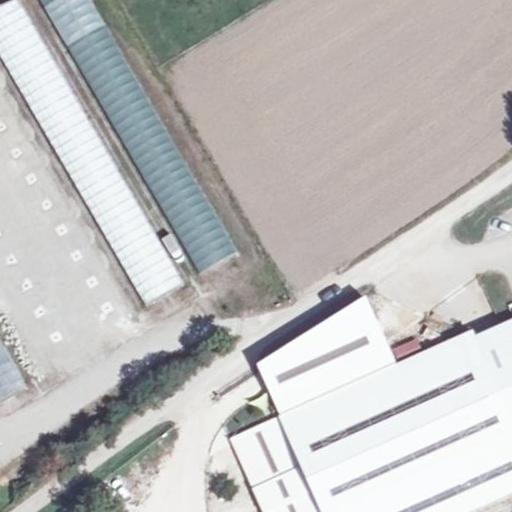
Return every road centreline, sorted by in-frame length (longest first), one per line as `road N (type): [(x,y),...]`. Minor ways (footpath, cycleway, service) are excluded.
road 1 (track): [(511,168),(267,331),(25,511)]
road 2 (unknown): [(301,310),(256,305),(182,325),(0,425)]
road 3 (unknown): [(219,366),(193,511)]
